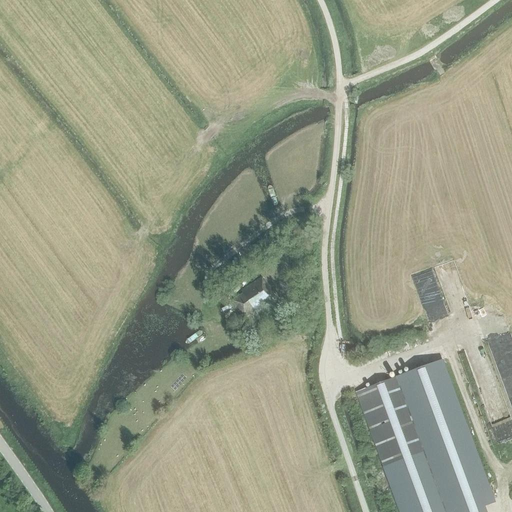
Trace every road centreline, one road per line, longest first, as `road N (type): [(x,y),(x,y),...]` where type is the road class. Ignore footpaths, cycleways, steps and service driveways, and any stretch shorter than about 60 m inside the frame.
road 1 (unclassified): [(366,511),(320,364),(339,77),(336,41),(319,0)]
road 2 (track): [(496,0),(425,50),(339,89)]
